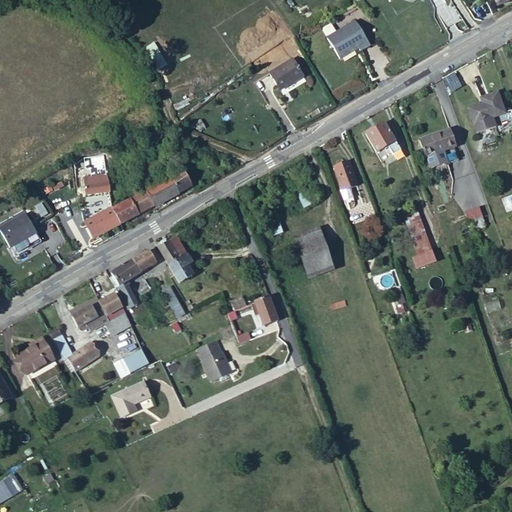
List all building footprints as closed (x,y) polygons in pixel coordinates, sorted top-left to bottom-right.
[(324,38),(337,60),(353,51),(352,49),(355,47),(356,49),(357,52),(367,47),(352,22),(324,38)] [(269,74),(279,92),(302,79),(292,61),(269,74)] [(467,103),(473,120),(504,109),(496,87),(480,93),(482,98),(467,103)] [(203,116),(193,123),(195,126),(198,125),(202,131),(209,127),(203,116)] [(384,122),(365,133),(375,151),(387,145),(392,153),(399,149),(384,122)] [(418,136),(424,153),(454,142),(448,125),(418,136)] [(112,208),(120,223),(191,186),(177,161),(162,169),(164,174),(143,185),(145,190),(112,208)] [(342,194),(347,207),(355,203),(350,190),(357,188),(347,163),(333,168),(343,193),(342,194)] [(109,192),(106,172),(83,175),(86,195),(109,192)] [(305,190),(297,193),(304,208),(311,205),(305,190)] [(468,222),(483,216),(479,206),(464,212),(468,222)] [(111,228),(120,223),(112,208),(111,207),(93,216),(94,217),(83,222),(91,239),(111,228)] [(403,214),(412,238),(420,235),(411,211),(403,214)] [(0,226),(0,230),(13,256),(22,251),(40,242),(25,213),(0,226)] [(271,235),(282,233),(279,219),(268,221),(271,235)] [(420,235),(412,238),(418,255),(426,252),(420,235)] [(179,259),(168,266),(173,275),(178,283),(192,275),(186,265),(191,262),(176,237),(168,241),(179,259)] [(297,246),(304,270),(330,261),(322,237),(297,246)] [(168,241),(157,247),(168,266),(179,259),(168,241)] [(156,263),(148,249),(131,260),(138,273),(140,272),(156,263)] [(13,256),(16,261),(24,257),(22,251),(13,256)] [(138,273),(131,260),(110,273),(111,276),(118,286),(123,282),(138,273)] [(111,276),(108,278),(114,288),(118,286),(111,276)] [(118,286),(114,288),(125,306),(134,301),(123,282),(118,286)] [(172,292),(164,296),(176,316),(182,313),(176,302),(176,301),(172,292)] [(394,293),(396,313),(405,312),(402,292),(394,293)] [(114,293),(98,302),(108,321),(124,312),(114,293)] [(235,310),(246,306),(242,295),(230,300),(235,310)] [(98,302),(95,297),(68,311),(77,328),(86,324),(87,326),(89,331),(108,321),(98,302)] [(263,326),(276,321),(267,297),(251,304),(256,315),(259,314),(263,326)] [(235,310),(227,314),(229,320),(237,317),(235,310)] [(73,369),(74,371),(98,356),(91,344),(84,349),(83,347),(71,353),(57,327),(49,332),(63,359),(66,357),(73,369)] [(238,344),(250,339),(248,332),(235,336),(238,344)] [(218,337),(200,345),(205,355),(223,347),(218,337)] [(15,356),(26,374),(52,359),(40,338),(27,345),(29,348),(15,356)] [(204,355),(216,383),(224,380),(228,378),(236,375),(224,346),(223,347),(205,355),(204,355)] [(130,374),(147,365),(141,351),(124,360),(130,374)] [(0,404),(14,397),(0,374),(0,404)] [(110,398),(120,420),(134,413),(131,406),(148,398),(141,383),(110,398)] [(3,484),(0,485),(0,505),(11,499),(3,484)]
